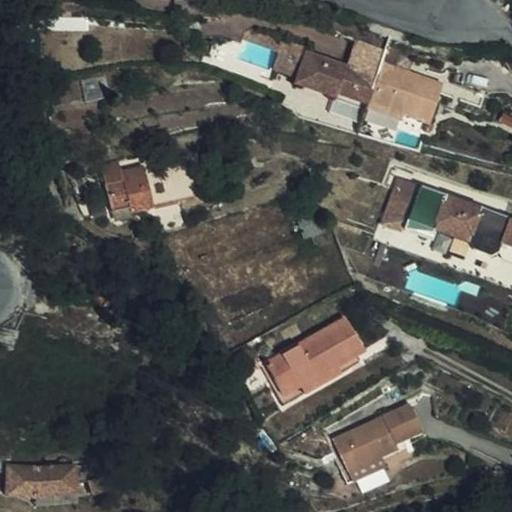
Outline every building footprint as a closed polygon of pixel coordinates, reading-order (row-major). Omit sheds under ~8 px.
[(231,54),(233,44),(235,35),(222,33),(218,51),(231,54)] [(238,45),(268,53),(271,54),(273,45),(235,35),(233,44),(238,45)] [(298,51),(273,45),(271,54),(267,74),(290,80),(288,86),(329,97),(331,91),(361,99),(360,105),(359,107),(395,117),(396,109),(422,116),(433,74),(372,58),(369,72),(297,55),(298,51)] [(331,91),(329,97),(360,105),(361,99),(331,91)] [(125,209),(126,213),(178,199),(172,180),(171,176),(143,184),(138,166),(116,172),(121,190),(103,195),(108,213),(125,209)] [(98,177),(103,195),(121,190),(116,172),(98,177)] [(188,175),(172,180),(178,199),(194,195),(188,175)] [(428,244),(432,234),(404,225),(416,190),(397,183),(381,227),(428,244)] [(511,253),(511,224),(416,190),(404,225),(432,234),(465,246),(469,254),(487,261),(495,256),(498,248),(511,253)] [(307,202),(296,204),(306,236),(325,231),(318,213),(307,202)] [(511,253),(498,248),(495,256),(511,262),(511,253)] [(257,364),(265,380),(285,370),(294,388),(329,369),(357,354),(339,320),(257,364)] [(329,369),(294,388),(298,395),(333,377),(329,369)] [(294,388),(285,370),(265,380),(275,398),(294,388)] [(392,417),(315,453),(325,472),(319,475),(330,498),(369,480),(365,471),(381,464),(378,458),(405,446),(392,417)] [(36,501),(83,503),(87,489),(96,489),(98,502),(133,497),(130,466),(93,469),(68,469),(43,467),(13,464),(14,444),(0,442),(0,474),(8,477),(7,497),(36,501)] [(83,503),(36,501),(36,508),(82,511),(83,503)]
